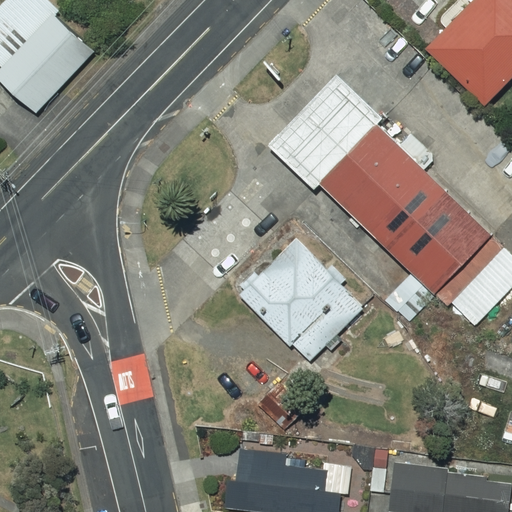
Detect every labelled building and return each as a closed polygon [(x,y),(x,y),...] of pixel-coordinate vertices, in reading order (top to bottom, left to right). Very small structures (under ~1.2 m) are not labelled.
[(0,72),(0,80),(36,114),(94,53),(56,17),(61,11),(48,0),(5,0),(0,6),(0,65),(4,69),(0,72)] [(511,0),(476,0),(428,50),(486,107),(511,79),(511,0)] [(384,301),(407,324),(493,237),(424,171),(433,162),(433,155),(411,134),(400,146),(377,125),(320,185),(411,272),(384,301)] [(293,345),(310,362),(364,310),(297,240),(239,296),(290,348),(293,345)] [(258,403),(283,431),(306,411),(280,383),(258,403)] [(260,434),(242,432),(241,440),(259,442),(260,434)] [(273,435),(260,434),(259,443),(271,445),(273,435)] [(225,509),(249,511),(339,511),(341,496),(326,494),(329,471),(285,466),(287,454),(240,449),(236,482),(228,481),(225,509)] [(376,450),(374,468),(386,470),(388,452),(376,450)] [(449,470),(395,464),(389,511),(509,511),(511,489),(511,485),(488,483),(489,478),(449,474),(449,470)]
